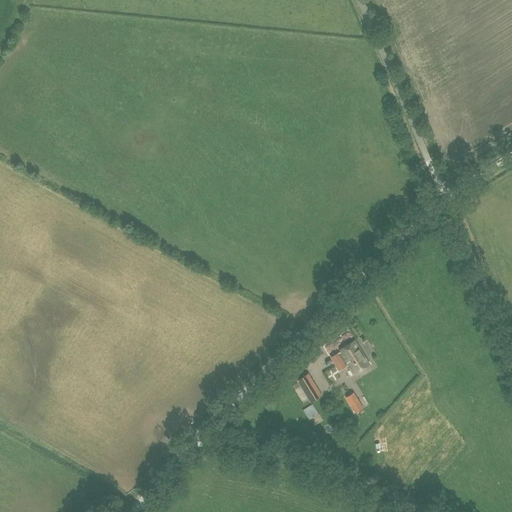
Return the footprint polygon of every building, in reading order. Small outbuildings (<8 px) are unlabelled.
[(361,344),(369,339),(362,327),(354,332),(361,344)] [(339,354),(339,353),(331,357),(339,370),(346,366),(346,365),(349,363),(355,372),(368,364),(355,342),(342,350),(343,352),(339,354)] [(362,379),(375,373),(373,368),(360,374),(362,379)] [(322,396),(308,373),(297,380),(310,402),(322,396)] [(355,413),(363,409),(358,401),(350,405),(355,413)]
